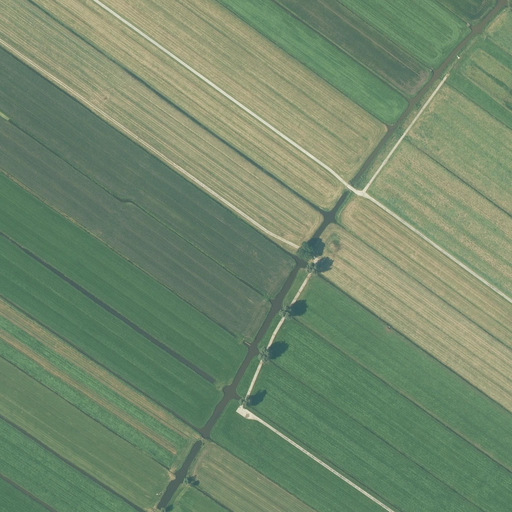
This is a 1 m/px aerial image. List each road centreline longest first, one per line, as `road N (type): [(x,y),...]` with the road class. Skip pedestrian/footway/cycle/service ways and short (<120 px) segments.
road 1 (track): [(0,40),(317,260),(241,408),(391,511)]
road 2 (track): [(96,0),(511,302)]
road 3 (track): [(446,76),(362,193)]
